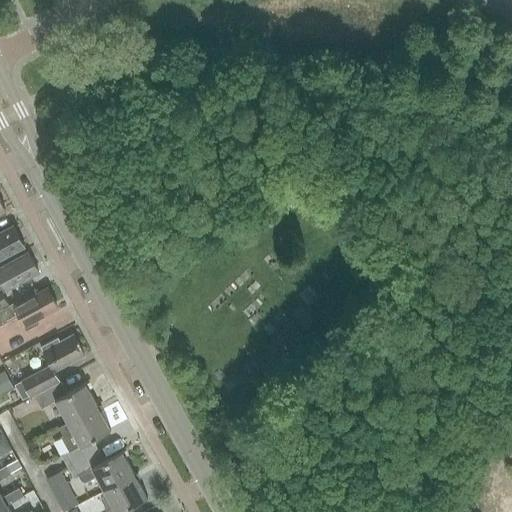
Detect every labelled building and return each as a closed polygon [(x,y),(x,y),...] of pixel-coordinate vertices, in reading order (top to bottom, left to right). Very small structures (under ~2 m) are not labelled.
[(0,257),(23,245),(12,224),(0,230),(0,257)] [(18,282),(38,272),(27,253),(0,267),(0,281),(5,291),(18,284),(18,282)] [(35,318),(56,307),(46,287),(13,305),(12,304),(0,310),(0,323),(17,315),(25,329),(37,323),(35,318)] [(314,321),(304,330),(322,349),(331,341),(314,321)] [(53,370),(83,354),(72,334),(60,341),(57,336),(40,346),(50,365),(17,382),(24,397),(58,379),(53,370)] [(4,371),(0,373),(0,395),(14,388),(4,371)] [(67,422),(98,406),(85,383),(67,392),(61,381),(34,395),(41,408),(55,400),(67,422)] [(72,463),(98,449),(92,439),(110,429),(98,406),(67,422),(59,426),(63,434),(60,436),(69,450),(65,452),(72,463)] [(2,433),(0,433),(0,456),(12,450),(2,433)] [(104,489),(135,473),(123,451),(104,461),(98,449),(72,463),(78,476),(92,468),(98,478),(104,489)] [(0,479),(10,474),(6,466),(0,468),(0,479)] [(92,468),(78,476),(81,481),(82,481),(82,482),(83,482),(84,483),(85,483),(86,483),(87,483),(88,483),(98,478),(92,468)] [(60,472),(47,480),(64,511),(77,503),(60,472)] [(131,511),(129,507),(147,496),(135,473),(104,489),(116,511),(115,511),(131,511)] [(2,497),(0,494),(0,502),(4,501),(6,505),(23,496),(18,488),(2,497)] [(27,511),(10,511),(6,505),(4,501),(0,502),(0,511),(32,511),(31,510),(27,511)]
